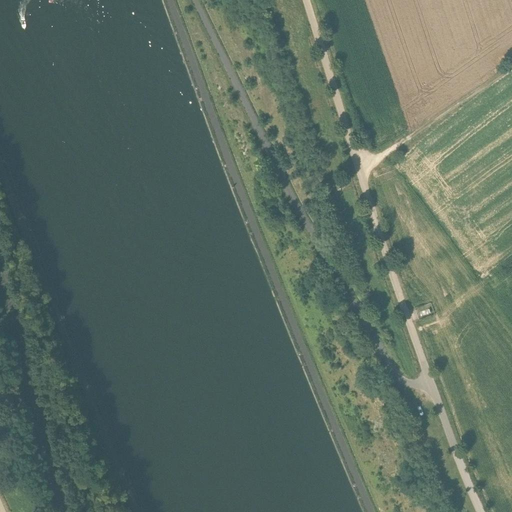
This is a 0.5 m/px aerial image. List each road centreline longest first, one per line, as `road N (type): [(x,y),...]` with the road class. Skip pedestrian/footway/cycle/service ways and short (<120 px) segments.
road 1 (unclassified): [(304,0),(427,384),(480,511)]
road 2 (track): [(358,169),(511,67)]
